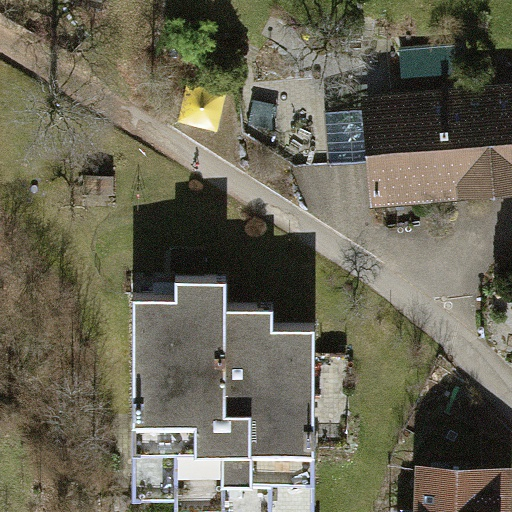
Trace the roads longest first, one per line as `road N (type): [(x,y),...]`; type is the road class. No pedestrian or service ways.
road 1 (residential): [(511,386),(454,328),(124,118)]
road 2 (track): [(0,42),(124,118)]
